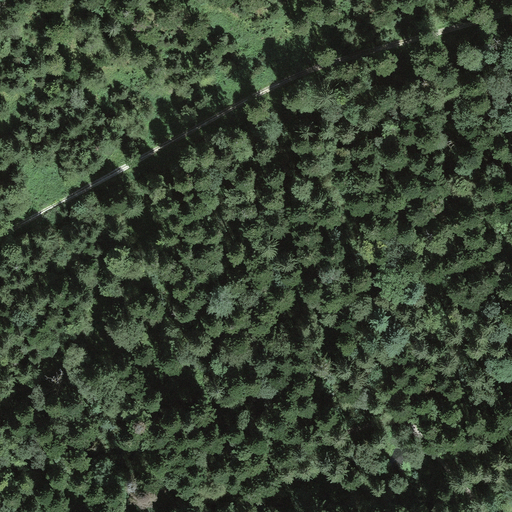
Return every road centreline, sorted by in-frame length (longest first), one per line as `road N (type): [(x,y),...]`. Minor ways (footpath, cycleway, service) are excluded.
road 1 (track): [(511,8),(320,64),(0,232)]
road 2 (track): [(482,511),(407,415),(101,511)]
